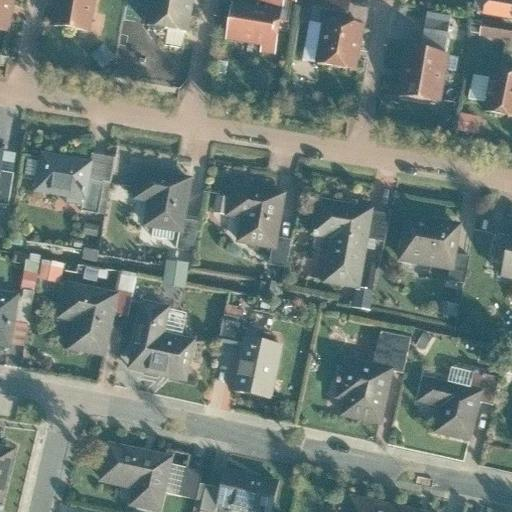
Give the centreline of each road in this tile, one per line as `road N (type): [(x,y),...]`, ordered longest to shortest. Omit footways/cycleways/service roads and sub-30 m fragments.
road 1 (residential): [(0,91),(511,178)]
road 2 (residential): [(68,396),(511,493)]
